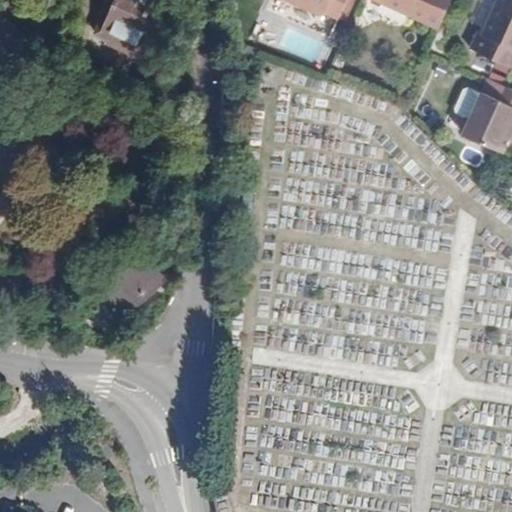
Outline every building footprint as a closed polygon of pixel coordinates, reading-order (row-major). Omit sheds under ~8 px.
[(112,39),(146,55),(161,24),(157,21),(159,16),(154,12),(160,0),(122,0),(121,2),(116,0),(114,0),(108,14),(100,30),(112,36),(112,39)] [(393,0),(440,22),(450,0),(393,0)] [(511,0),(498,0),(484,30),(479,28),(472,42),(511,61),(511,0)] [(0,65),(23,30),(0,13),(0,65)] [(287,43),(294,26),(263,13),(256,30),(287,43)] [(501,158),(511,134),(511,84),(493,76),(481,100),(472,96),(466,99),(456,120),(469,127),(463,141),(501,158)] [(141,259),(136,264),(158,288),(164,283),(141,259)] [(136,264),(106,290),(129,316),(158,288),(136,264)] [(129,316),(106,290),(101,296),(124,320),(129,316)]
